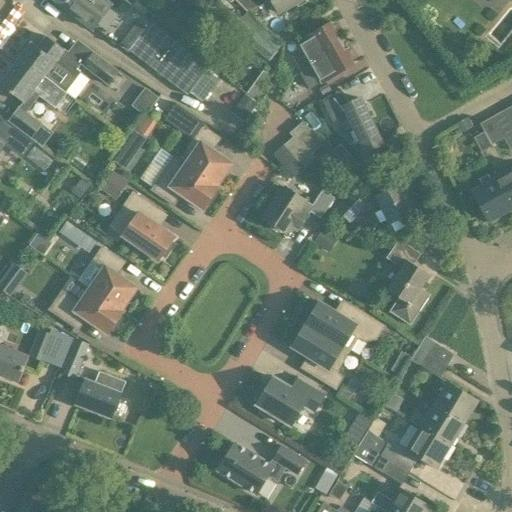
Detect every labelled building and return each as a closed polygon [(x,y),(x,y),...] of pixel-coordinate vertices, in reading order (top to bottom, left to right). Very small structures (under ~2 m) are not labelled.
[(52,0),(92,30),(94,28),(127,53),(129,52),(187,97),(209,69),(121,0),(115,9),(111,6),(111,5),(104,0),(52,0)] [(232,0),(247,13),(269,0),(271,0),(279,13),(302,0),(232,0)] [(301,69),(341,46),(330,26),(297,44),(298,46),(292,57),(299,69),(300,69),(301,69)] [(19,59),(65,94),(81,73),(76,69),(80,64),(46,38),(38,49),(31,44),(28,47),(26,45),(20,53),(22,55),(19,59)] [(341,46),(301,69),(302,72),(300,73),(309,90),(319,83),(352,65),(341,46)] [(93,53),(83,65),(109,85),(118,72),(93,53)] [(65,94),(19,59),(0,84),(0,86),(0,87),(0,94),(4,98),(8,93),(23,104),(33,91),(55,108),(65,94)] [(334,122),(340,136),(354,130),(365,152),(381,145),(359,100),(347,106),(340,92),(321,101),(332,123),(334,122)] [(173,160),(217,190),(218,190),(216,188),(231,166),(211,152),(219,141),(202,130),(205,125),(175,105),(164,121),(193,141),(178,162),(174,159),(173,160)] [(30,138),(40,125),(19,109),(9,122),(30,138)] [(511,133),(511,125),(504,111),(492,117),(504,138),(511,133)] [(492,117),(481,124),(485,131),(474,137),(481,150),(492,145),(504,138),(492,117)] [(290,134),(293,138),(294,138),(309,155),(320,146),(302,124),(290,134)] [(313,160),(309,155),(294,138),(293,138),(282,148),(288,155),(279,162),(293,177),(313,160)] [(217,190),(173,160),(151,193),(173,208),(180,197),(202,212),(206,207),(208,209),(216,196),(214,195),(217,190)] [(511,167),(495,177),(511,207),(511,167)] [(490,222),(511,208),(511,207),(495,177),(472,190),(490,222)] [(399,185),(374,197),(375,199),(364,205),(352,194),(336,212),(349,224),(361,211),(369,218),(381,212),(387,224),(385,225),(390,235),(402,237),(412,231),(405,218),(413,214),(399,185)] [(285,234),(291,225),(298,230),(309,213),(320,220),(333,199),(322,192),(312,207),(285,189),(276,202),(274,201),(264,216),(266,217),(264,220),(269,223),(267,226),(278,234),(280,231),(285,234)] [(137,254),(139,251),(157,263),(161,258),(164,260),(173,247),(170,245),(173,240),(150,224),(157,213),(132,196),(109,230),(127,242),(125,245),(137,254)] [(397,299),(395,302),(390,312),(410,325),(429,295),(421,289),(429,277),(413,266),(420,255),(398,241),(386,260),(402,270),(387,293),(397,299)] [(116,277),(123,266),(100,249),(78,281),(71,277),(70,279),(89,292),(122,315),(122,314),(121,313),(136,291),(116,277)] [(0,287),(11,295),(25,276),(12,266),(0,283),(0,287)] [(122,315),(89,292),(79,306),(62,294),(49,313),(77,332),(85,322),(107,337),(110,332),(112,333),(121,320),(119,319),(122,315)] [(305,327),(348,353),(357,339),(364,344),(376,341),(383,329),(350,308),(343,320),(319,305),(316,309),(313,308),(305,321),(308,323),(305,327)] [(348,353),(305,327),(302,331),(299,330),(291,343),(294,345),(292,349),(316,364),(309,375),(335,391),(343,379),(336,374),(348,353)] [(51,337),(39,333),(31,352),(44,357),(51,337)] [(412,361),(420,366),(426,355),(447,367),(454,355),(427,338),(412,361)] [(75,341),(70,352),(61,374),(73,379),(87,346),(75,341)] [(28,358),(0,346),(0,377),(18,384),(28,358)] [(426,355),(420,366),(440,378),(447,367),(426,355)] [(75,406),(110,420),(124,384),(98,374),(94,385),(85,382),(75,406)] [(312,415),(324,396),(298,380),(291,391),(273,380),(266,392),(263,390),(256,402),(258,404),(256,407),(263,411),(261,415),(277,424),(279,421),(291,428),(302,409),(312,415)] [(433,406),(463,425),(478,401),(447,382),(433,406)] [(420,427),(419,428),(450,447),(463,425),(433,406),(426,417),(415,410),(409,420),(420,427)] [(437,469),(450,447),(419,428),(406,450),(437,469)] [(367,431),(360,444),(396,466),(404,454),(367,431)] [(396,466),(360,444),(353,456),(389,478),(396,466)] [(219,476),(227,481),(255,498),(266,480),(275,485),(282,472),(294,479),(302,466),(279,452),(268,470),(234,450),(219,476)] [(370,503),(374,505),(385,511),(426,511),(430,507),(399,488),(391,501),(377,493),(370,503)] [(316,511),(334,511),(335,511),(323,503),(316,511)]
